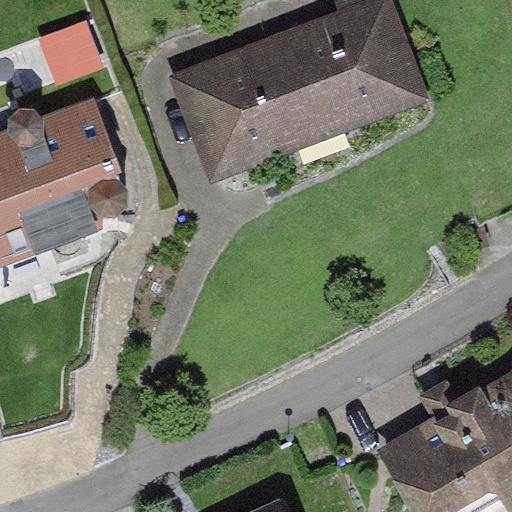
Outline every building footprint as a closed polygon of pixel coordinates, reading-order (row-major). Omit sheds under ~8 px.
[(407,0),(362,0),(186,75),(233,185),(448,94),(407,0)] [(40,33),(60,81),(111,60),(92,12),(40,33)] [(96,106),(0,147),(0,210),(21,259),(140,209),(96,106)] [(511,511),(511,400),(412,454),(443,511),(511,511)] [(315,511),(311,503),(290,511),(315,511)]
